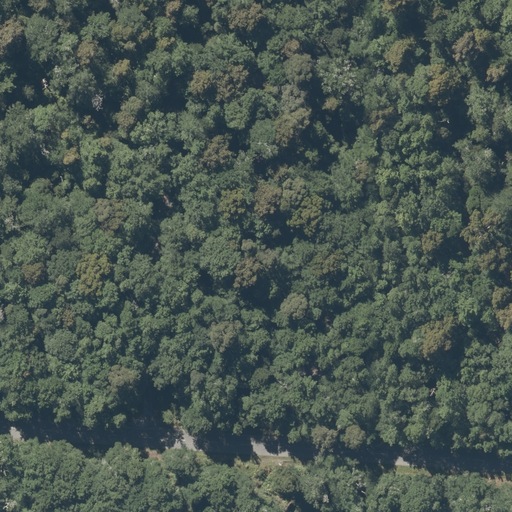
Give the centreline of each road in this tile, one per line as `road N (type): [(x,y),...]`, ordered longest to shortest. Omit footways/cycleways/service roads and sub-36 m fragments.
road 1 (tertiary): [(0,434),(511,471)]
road 2 (track): [(198,0),(156,291),(147,444)]
